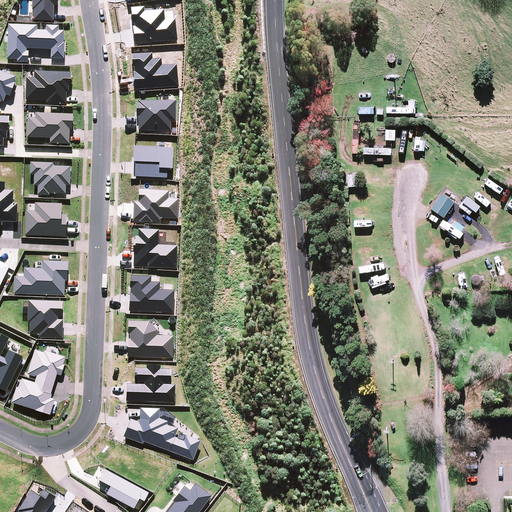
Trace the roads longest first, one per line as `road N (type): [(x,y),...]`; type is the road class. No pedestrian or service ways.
road 1 (secondary): [(275,0),(309,350),(371,511)]
road 2 (residential): [(48,446),(76,435),(92,396),(104,117),(88,0)]
